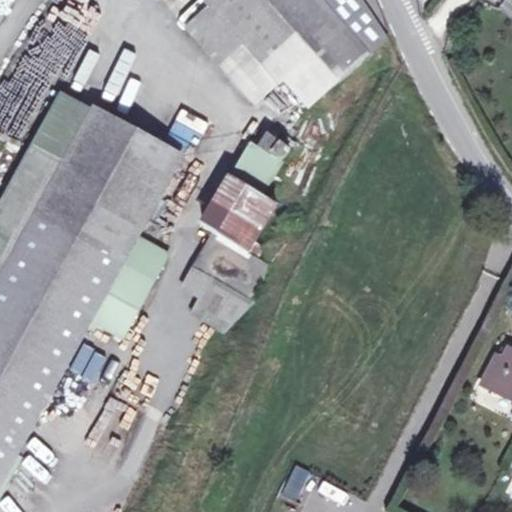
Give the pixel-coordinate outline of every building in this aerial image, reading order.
[(366,58),(313,0),(213,0),(222,9),(288,83),(311,108),(366,58)] [(313,0),(366,58),(384,41),(359,1),(358,0),(313,0)] [(192,37),(259,110),(288,83),(222,9),(192,37)] [(285,143),(311,108),(288,83),(259,110),(258,112),(285,143)] [(69,95),(0,216),(0,289),(101,113),(69,95)] [(199,144),(205,116),(177,110),(171,138),(199,144)] [(101,113),(0,289),(0,496),(189,162),(101,113)] [(262,150),(283,164),(294,150),(285,143),(272,134),(262,150)] [(268,285),(277,269),(272,265),(264,261),(271,250),(261,244),(282,204),(266,196),(283,164),(262,150),(254,145),(208,230),(216,236),(197,271),(257,305),(268,285)] [(511,350),(508,348),(502,358),(496,355),(481,383),(511,399),(511,350)] [(297,501),(311,472),(296,465),(282,494),(297,501)]
